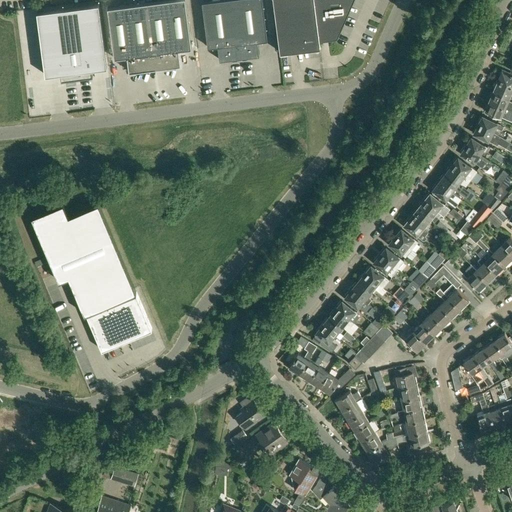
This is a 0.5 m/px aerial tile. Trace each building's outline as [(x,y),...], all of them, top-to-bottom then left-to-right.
[(181,64),(180,57),(179,49),(192,48),(185,0),(162,0),(146,2),(155,68),(181,64)] [(220,59),(240,57),(232,0),(205,0),(202,1),(208,47),(218,45),(220,59)] [(232,0),(240,57),(247,56),(259,54),(257,40),(268,39),(262,0),(232,0)] [(273,0),(279,39),(280,52),(320,47),(319,37),(327,36),(328,38),(337,37),(339,32),(337,32),(351,0),(273,0)] [(127,56),(128,64),(129,71),(155,68),(146,2),(108,7),(114,58),(127,56)] [(107,66),(99,3),(37,11),(45,75),(60,73),(61,80),(93,76),(92,68),(107,66)] [(14,13),(0,15),(0,85),(21,83),(24,83),(23,80),(23,81),(14,13)] [(511,74),(502,71),(501,72),(500,72),(498,76),(499,76),(498,80),(511,86),(511,74)] [(511,92),(511,86),(498,80),(496,83),(495,83),(494,87),(495,88),(494,89),(509,96),(511,92)] [(490,97),(489,101),(511,110),(511,101),(508,100),(508,98),(493,91),(492,92),(491,92),(489,96),(490,97)] [(511,120),(511,110),(489,101),(487,104),(486,104),(484,108),(485,108),(485,110),(500,117),(511,122),(511,120)] [(479,121),(478,124),(493,131),(495,126),(502,130),(504,126),(482,115),(481,116),(478,120),(479,121)] [(511,142),(494,132),(493,131),(478,124),(477,127),(476,126),(473,131),(475,131),(474,133),(493,142),(497,145),(498,143),(511,151),(511,149),(511,142)] [(468,142),(466,144),(480,154),(483,149),(485,151),(487,147),(471,136),(470,138),(469,137),(467,141),(468,142)] [(480,154),(466,144),(464,147),(463,146),(460,150),(461,151),(460,153),(482,167),(485,163),(490,166),(493,162),(480,154)] [(496,150),(492,156),(505,164),(508,158),(496,150)] [(477,171),(473,168),(458,156),(457,157),(456,157),(453,160),(454,161),(452,164),(471,179),(477,171)] [(447,171),(446,172),(452,177),(451,179),(457,183),(459,182),(461,183),(462,184),(465,186),(471,179),(452,164),(450,166),(449,166),(446,170),(447,171)] [(459,185),(457,183),(451,179),(452,177),(446,172),(444,175),(442,174),(439,178),(440,179),(438,182),(457,196),(460,192),(466,198),(471,192),(462,186),(461,187),(459,186),(459,185)] [(511,176),(508,173),(500,183),(510,190),(511,186),(511,176)] [(432,189),(449,202),(455,207),(458,202),(453,198),(455,195),(457,196),(438,182),(436,184),(435,183),(432,187),(433,188),(432,189)] [(494,196),(495,196),(500,200),(510,190),(500,183),(496,188),(498,190),(494,196)] [(426,197),(424,200),(437,210),(445,216),(451,209),(445,204),(430,192),(429,194),(428,193),(425,197),(426,197)] [(491,198),(488,203),(489,204),(489,205),(493,209),(501,201),(500,200),(495,196),(493,200),(491,198)] [(419,206),(417,208),(424,213),(423,215),(429,220),(430,218),(435,222),(438,218),(434,214),(437,210),(424,200),(422,202),(421,202),(418,206),(419,206)] [(123,341),(152,329),(137,292),(133,285),(132,281),(117,246),(99,202),(68,215),(67,210),(63,203),(32,216),(55,272),(59,281),(64,279),(69,277),(77,295),(85,314),(87,313),(88,316),(102,350),(123,341)] [(485,203),(478,211),(485,216),(492,209),(485,203)] [(494,211),(504,221),(508,217),(499,206),(494,211)] [(412,214),(410,217),(423,227),(426,223),(428,225),(431,221),(429,220),(423,215),(424,213),(417,208),(415,211),(414,210),(411,213),(412,214)] [(463,215),(458,211),(453,208),(449,212),(459,220),(463,215)] [(476,226),(485,216),(478,211),(470,221),(476,226)] [(488,217),(498,227),(502,222),(492,213),(488,217)] [(428,232),(423,227),(410,217),(408,219),(407,219),(404,223),(405,223),(404,224),(419,236),(423,240),(424,240),(427,237),(425,235),(428,232)] [(440,221),(437,224),(444,231),(447,227),(440,221)] [(442,234),(444,231),(437,224),(436,223),(433,227),(442,234)] [(397,233),(395,236),(412,249),(418,241),(401,228),(400,229),(399,228),(396,232),(397,233)] [(476,228),(473,231),(479,238),(483,235),(476,228)] [(493,252),(479,238),(473,231),(469,236),(475,242),(476,241),(487,251),(481,257),(496,273),(498,274),(503,269),(502,267),(505,264),(493,252)] [(511,236),(510,235),(501,244),(511,254),(511,236)] [(412,249),(395,236),(393,238),(392,237),(389,241),(390,241),(389,243),(406,257),(412,249)] [(511,256),(511,254),(501,244),(493,252),(505,264),(506,265),(511,260),(510,259),(511,256)] [(452,251),(445,245),(439,253),(445,258),(452,251)] [(382,251),(380,254),(399,269),(405,261),(401,258),(386,246),(385,247),(384,246),(381,250),(382,251)] [(456,251),(463,257),(467,252),(461,246),(456,251)] [(438,253),(430,263),(436,268),(445,259),(438,253)] [(375,260),(373,261),(392,277),(399,269),(380,254),(378,256),(377,255),(374,259),(375,260)] [(493,275),(496,273),(481,257),(477,260),(481,264),(476,269),(487,281),(489,283),(495,277),(493,275)] [(445,263),(460,279),(464,275),(453,263),(449,259),(445,263)] [(436,268),(430,263),(422,272),(428,277),(436,268)] [(367,270),(365,272),(378,283),(384,287),(390,280),(371,264),(370,266),(369,265),(366,269),(367,270)] [(485,284),(487,281),(476,269),(471,264),(465,270),(470,275),(467,277),(475,285),(480,291),(486,285),(485,284)] [(461,310),(467,304),(466,302),(469,299),(457,287),(461,283),(453,275),(443,265),(439,269),(444,274),(449,279),(452,282),(448,286),(443,291),(448,296),(461,310)] [(378,283),(365,272),(363,275),(362,274),(358,278),(359,279),(358,280),(365,285),(364,287),(370,292),(371,291),(371,290),(373,292),(376,289),(383,294),(386,290),(384,287),(378,283)] [(422,272),(413,281),(419,286),(428,277),(422,272)] [(436,284),(430,278),(426,282),(432,288),(436,284)] [(0,324),(17,317),(11,302),(10,302),(0,279),(0,324)] [(353,286),(351,289),(364,299),(369,303),(372,299),(369,297),(373,293),(371,291),(370,292),(364,287),(365,285),(358,280),(356,283),(355,282),(352,286),(353,286)] [(413,281),(405,290),(411,294),(419,286),(413,281)] [(451,316),(453,318),(461,310),(448,296),(443,291),(439,287),(436,291),(439,295),(440,295),(445,299),(439,304),(451,316)] [(364,299),(351,289),(349,291),(348,291),(345,295),(346,296),(345,297),(360,309),(363,306),(367,309),(371,305),(369,303),(364,299)] [(397,298),(402,302),(403,303),(411,294),(405,290),(397,298)] [(417,291),(414,295),(420,302),(424,298),(417,291)] [(416,306),(420,302),(414,295),(410,300),(416,306)] [(338,305),(336,308),(349,318),(355,323),(359,317),(356,314),(357,312),(342,300),(341,301),(340,300),(337,304),(338,305)] [(448,319),(451,316),(439,304),(431,313),(443,325),(444,326),(450,321),(448,319)] [(386,309),(392,314),(395,311),(389,305),(386,309)] [(330,314),(329,315),(336,320),(334,322),(341,328),(343,326),(345,328),(348,324),(352,327),(355,323),(349,318),(336,308),(334,310),(333,309),(329,313),(330,314)] [(397,313),(403,319),(407,315),(401,309),(397,313)] [(380,328),(384,324),(388,320),(380,313),(372,322),(380,328)] [(400,323),(403,319),(397,313),(393,318),(400,323)] [(440,328),(443,325),(431,313),(422,321),(434,333),(435,335),(441,329),(440,328)] [(324,322),(322,325),(335,335),(338,331),(340,333),(343,329),(341,328),(334,322),(336,320),(329,315),(327,318),(326,317),(323,321),(324,322)] [(380,328),(372,322),(371,321),(364,330),(372,337),(376,333),(380,328)] [(431,336),(434,333),(422,321),(414,330),(425,341),(427,343),(432,338),(431,336)] [(384,324),(380,328),(389,336),(393,332),(384,324)] [(330,341),(335,335),(322,325),(320,327),(319,326),(316,330),(317,331),(316,332),(317,333),(312,339),(332,351),(336,346),(330,341)] [(408,330),(411,333),(405,338),(418,352),(424,346),(423,344),(425,341),(414,330),(411,327),(408,330)] [(384,341),(389,336),(380,328),(376,333),(384,341)] [(347,330),(343,335),(351,341),(352,340),(356,343),(358,340),(355,337),(347,330)] [(511,334),(509,330),(508,330),(511,335),(507,338),(504,333),(494,340),(502,353),(511,345),(511,334)] [(376,333),(372,337),(380,345),(384,341),(376,333)] [(368,341),(370,339),(367,335),(361,342),(364,345),(368,341)] [(376,349),(380,345),(372,337),(370,339),(368,341),(376,349)] [(511,366),(502,353),(494,340),(484,347),(492,360),(499,355),(508,368),(511,366)] [(317,346),(309,341),(305,348),(312,353),(317,346)] [(364,345),(364,346),(372,354),(376,349),(368,341),(364,345)] [(368,358),(372,354),(364,346),(359,350),(368,358)] [(484,347),(474,354),(482,367),(489,362),(496,371),(499,369),(492,360),(484,347)] [(307,377),(310,379),(319,366),(323,360),(327,352),(322,349),(318,356),(318,357),(314,363),(309,360),(300,373),(299,375),(305,379),(307,377)] [(364,362),(368,358),(359,350),(355,354),(362,361),(364,362)] [(332,355),(327,352),(323,360),(328,362),(332,355)] [(309,360),(305,357),(299,353),(289,368),(296,373),(297,371),(300,373),(309,360)] [(355,354),(348,362),(356,368),(362,361),(355,354)] [(494,383),(482,367),(474,354),(463,362),(471,374),(478,370),(489,386),(494,383)] [(320,386),(329,373),(319,366),(310,379),(309,381),(315,386),(317,384),(320,386)] [(406,373),(404,367),(395,369),(399,387),(415,383),(417,383),(415,375),(413,376),(412,371),(406,373)] [(329,373),(320,386),(319,387),(326,392),(327,390),(330,392),(333,387),(337,390),(355,374),(349,368),(338,379),(329,373)] [(376,377),(381,391),(386,389),(381,375),(376,377)] [(374,378),(368,380),(372,391),(378,389),(374,378)] [(511,420),(511,401),(507,386),(504,379),(501,382),(503,387),(507,400),(499,402),(506,422),(511,420)] [(416,387),(415,383),(399,387),(401,399),(418,395),(420,394),(418,387),(416,387)] [(478,385),(467,389),(469,394),(480,390),(478,385)] [(494,426),(506,422),(499,402),(493,386),(489,388),(495,404),(487,406),(494,426)] [(389,389),(386,389),(381,391),(383,398),(391,395),(389,389)] [(340,406),(342,410),(356,402),(362,398),(358,390),(352,394),(350,391),(334,401),(338,408),(340,406)] [(472,403),(480,400),(485,399),(483,393),(470,397),(472,403)] [(404,410),(421,407),(423,406),(421,399),(419,399),(418,395),(401,399),(404,410)] [(244,406),(241,408),(243,411),(236,415),(245,428),(252,423),(250,420),(262,412),(253,399),(253,400),(250,396),(241,402),(244,406)] [(380,396),(371,399),(373,404),(382,401),(380,396)] [(483,430),(494,426),(487,406),(485,399),(480,400),(484,413),(477,415),(483,430)] [(393,400),(385,403),(387,409),(395,406),(393,400)] [(356,402),(342,410),(340,411),(344,417),(346,416),(349,420),(363,412),(356,402)] [(422,411),(421,407),(404,410),(407,422),(423,418),(425,418),(424,410),(422,411)] [(376,411),(378,416),(387,413),(385,408),(376,411)] [(363,412),(349,420),(347,421),(351,428),(353,427),(355,430),(369,422),(363,412)] [(397,412),(393,413),(389,415),(391,420),(399,417),(397,412)] [(423,418),(407,422),(409,434),(426,430),(428,430),(426,422),(424,423),(423,418)] [(389,419),(380,422),(382,427),(391,425),(389,419)] [(359,437),(361,441),(375,432),(369,422),(355,430),(353,432),(357,438),(359,437)] [(263,449),(266,447),(270,454),(288,441),(284,436),(285,435),(282,430),(280,431),(278,428),(273,431),(269,425),(257,434),(261,441),(259,442),(263,449)] [(427,434),(426,430),(409,434),(396,437),(397,442),(407,440),(410,454),(426,450),(424,443),(430,442),(429,434),(427,434)] [(375,432),(361,441),(359,442),(364,448),(366,447),(368,451),(381,442),(375,432)] [(373,462),(374,462),(377,467),(387,460),(384,455),(388,452),(387,451),(398,445),(397,442),(396,437),(394,438),(388,439),(381,442),(368,451),(366,452),(373,462)] [(217,457),(216,464),(215,472),(226,474),(228,466),(231,467),(231,464),(217,457)] [(310,464),(299,457),(289,474),(291,475),(295,489),(305,496),(317,476),(310,472),(311,471),(308,469),(310,464)] [(249,467),(246,472),(254,476),(257,472),(249,467)] [(138,473),(126,469),(123,481),(134,484),(138,473)] [(347,500),(347,501),(345,499),(346,498),(334,485),(332,487),(328,487),(320,478),(313,490),(320,498),(324,495),(332,504),(329,510),(332,511),(343,511),(348,505),(349,505),(350,505),(351,505),(352,504),(352,503),(352,502),(352,501),(352,500),(351,499),(350,499),(349,499),(348,499),(347,500)] [(255,479),(253,483),(260,488),(263,484),(255,479)] [(511,479),(505,482),(502,488),(508,491),(511,499),(511,498),(511,479)] [(128,511),(131,505),(102,495),(96,511),(128,511)] [(457,511),(457,509),(460,503),(454,500),(442,504),(444,511),(457,511)] [(76,511),(50,503),(46,511),(76,511)]
